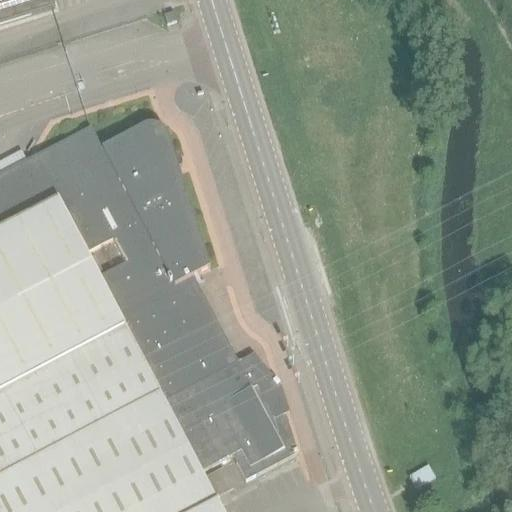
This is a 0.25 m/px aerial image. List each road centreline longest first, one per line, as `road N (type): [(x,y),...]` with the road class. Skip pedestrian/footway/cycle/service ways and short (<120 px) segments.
road 1 (tertiary): [(373,511),(209,0)]
road 2 (unknown): [(0,128),(155,77),(183,58)]
road 3 (unknown): [(183,58),(135,54),(0,91)]
